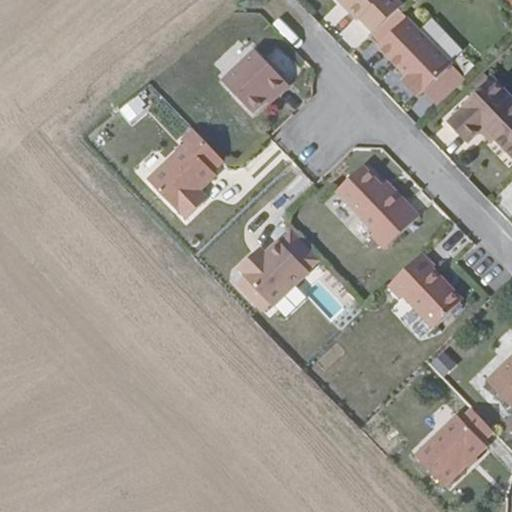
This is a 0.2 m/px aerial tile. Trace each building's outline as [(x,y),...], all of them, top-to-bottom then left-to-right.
[(360,20),(374,35),(403,8),(395,0),(336,0),(339,3),(341,1),(347,8),(345,10),(358,23),(360,20)] [(339,3),(345,10),(347,8),(341,1),(339,3)] [(450,65),(429,43),(407,21),(378,48),(406,78),(400,83),(416,100),(421,95),(423,96),(452,67),(450,65)] [(442,33),(429,43),(450,65),(462,54),(442,33)] [(271,97),(274,101),(289,87),(255,52),(222,83),(253,115),(266,102),(271,97)] [(511,99),(493,79),(462,108),(463,110),(447,125),(468,145),(484,129),(511,159),(511,99)] [(142,94),(131,102),(140,115),(152,105),(142,94)] [(269,107),(274,101),(271,97),(266,102),(269,107)] [(447,126),(438,134),(454,153),(463,145),(447,126)] [(224,163),(193,132),(181,143),(185,147),(148,182),(187,222),(209,201),(201,192),(205,188),(216,178),(213,174),(224,163)] [(402,208),(383,188),(364,168),(337,194),(375,233),(372,237),(386,251),(420,218),(406,204),(402,208)] [(387,183),(383,188),(402,208),(406,204),(387,183)] [(201,192),(209,201),(213,197),(205,188),(201,192)] [(308,273),(319,262),(292,234),(282,244),(308,273)] [(309,274),(308,273),(282,244),(280,242),(266,256),(259,262),(254,256),(239,270),(245,276),(243,277),(274,309),(309,274)] [(261,250),(254,256),(259,262),(266,256),(261,250)] [(423,255),(389,287),(402,302),(404,299),(434,330),(462,304),(443,284),(444,283),(434,272),(436,270),(423,255)] [(446,355),(434,367),(444,377),(456,365),(446,355)] [(511,358),(487,383),(511,410),(511,358)] [(483,444),(494,434),(472,412),(462,421),(457,417),(415,457),(445,488),(487,448),(483,444)]
